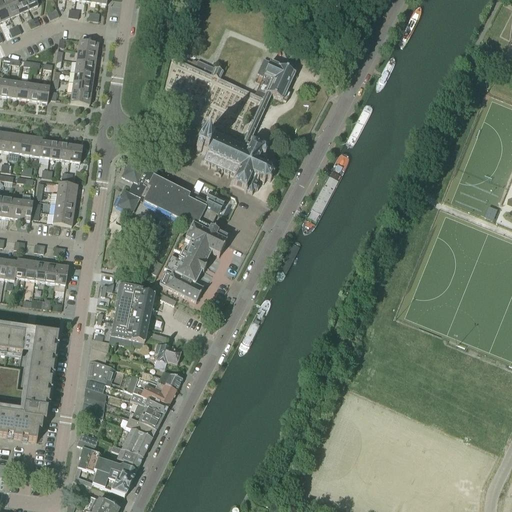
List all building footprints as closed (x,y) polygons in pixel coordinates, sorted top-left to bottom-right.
[(18,17),(10,0),(9,0),(1,4),(9,21),(18,17)] [(27,13),(21,0),(10,0),(18,17),(27,13)] [(32,0),(21,0),(27,13),(37,9),(32,0)] [(0,24),(9,21),(1,4),(0,4),(0,24)] [(424,15),(416,11),(395,50),(402,54),(424,15)] [(78,44),(76,54),(95,57),(96,47),(78,44)] [(94,67),(95,57),(76,54),(75,64),(94,67)] [(392,57),(372,96),(378,100),(400,61),(392,57)] [(256,76),(262,79),(287,90),(294,75),(263,62),(256,76)] [(222,74),(197,63),(193,72),(197,73),(196,75),(197,75),(198,74),(203,76),(203,78),(204,78),(204,77),(210,79),(209,80),(210,81),(211,80),(216,82),(216,83),(217,84),(217,82),(218,83),(218,82),(222,74)] [(92,78),(94,67),(75,64),(73,75),(92,78)] [(91,88),(92,78),(73,75),(72,85),(91,88)] [(287,90),(262,79),(253,98),(262,102),(267,104),(270,98),(285,104),(289,95),(286,94),(287,90)] [(15,102),(17,86),(7,85),(4,101),(15,102)] [(89,98),(91,88),(72,85),(70,95),(89,98)] [(25,104),(28,88),(17,86),(15,102),(25,104)] [(35,105),(38,89),(28,88),(25,104),(35,105)] [(48,91),(38,89),(35,105),(46,106),(48,91)] [(88,108),(89,98),(70,95),(69,106),(88,108)] [(265,110),(267,104),(262,102),(259,107),(258,107),(258,108),(259,108),(256,114),(255,113),(255,114),(256,115),(253,120),(252,120),(252,121),(253,121),(250,127),(249,126),(249,127),(250,127),(248,133),(247,133),(246,134),(247,134),(244,140),(244,139),(243,140),(244,141),(242,146),(241,146),(240,148),(235,146),(236,144),(235,143),(237,139),(214,129),(212,132),(211,131),(211,133),(207,134),(207,131),(205,132),(206,134),(203,136),(202,135),(201,137),(203,138),(203,142),(199,140),(198,144),(197,148),(196,148),(194,152),(195,152),(195,154),(195,156),(198,157),(199,157),(200,155),(205,157),(202,164),(200,165),(200,166),(202,165),(206,167),(205,169),(207,170),(207,168),(214,171),(212,175),(212,176),(213,176),(219,178),(219,179),(220,179),(222,175),(227,177),(226,179),(228,180),(228,178),(234,180),(231,186),(229,187),(229,188),(232,188),(243,193),(244,196),(247,195),(250,196),(251,197),(251,196),(252,194),(254,194),(255,193),(257,193),(257,189),(255,186),(258,182),(262,183),(261,186),(263,186),(263,184),(267,182),(269,184),(270,183),(269,181),(270,178),(273,177),(273,176),(270,176),(269,172),(270,170),(270,169),(267,170),(264,169),(265,164),(268,165),(268,163),(266,163),(265,161),(266,160),(264,155),(262,154),(262,152),(265,151),(265,149),(262,150),(251,146),(250,142),(252,137),(254,138),(254,137),(253,136),(255,131),(256,131),(257,130),(256,130),(258,124),(259,125),(260,124),(259,123),(261,118),(262,118),(263,117),(262,117),(264,111),(265,111),(266,110),(265,110)] [(365,107),(344,147),(351,150),(372,111),(365,107)] [(0,154),(8,156),(11,137),(0,135),(0,137),(0,154)] [(18,157),(21,138),(11,137),(8,156),(18,157)] [(28,159),(31,140),(21,138),(18,157),(28,159)] [(39,160),(41,144),(41,141),(31,140),(28,159),(39,160)] [(48,162),(51,146),(41,144),(39,160),(48,162)] [(58,163),(61,147),(51,146),(48,162),(58,163)] [(68,165),(71,149),(61,147),(58,163),(68,165)] [(82,150),(71,149),(68,165),(79,166),(82,150)] [(343,153),(303,227),(310,231),(350,157),(343,153)] [(115,209),(131,216),(140,200),(143,202),(142,204),(190,229),(191,228),(195,230),(197,225),(208,231),(208,230),(215,217),(211,215),(192,206),(192,204),(186,201),(188,197),(158,181),(162,173),(143,164),(140,169),(129,163),(121,179),(132,185),(128,195),(123,193),(115,209)] [(58,186),(56,197),(75,200),(77,189),(58,186)] [(193,188),(188,197),(186,201),(192,204),(192,206),(211,215),(215,217),(216,217),(224,202),(209,194),(205,201),(196,197),(199,191),(193,188)] [(74,210),(75,200),(56,197),(55,207),(74,210)] [(0,219),(8,221),(11,202),(1,201),(0,207),(0,219)] [(18,223),(21,204),(11,202),(8,221),(18,223)] [(32,205),(21,204),(18,223),(29,224),(32,205)] [(72,220),(74,210),(55,207),(53,217),(72,220)] [(71,230),(72,220),(53,217),(52,227),(71,230)] [(120,237),(123,227),(114,224),(111,234),(120,237)] [(178,238),(172,252),(176,254),(173,260),(169,258),(162,271),(165,272),(158,286),(194,304),(202,290),(194,286),(199,274),(202,275),(205,268),(203,267),(209,255),(217,259),(224,245),(223,244),(225,239),(208,230),(208,231),(197,225),(195,230),(191,228),(190,229),(184,241),(178,238)] [(301,233),(280,272),(287,275),(308,237),(301,233)] [(13,284),(16,262),(15,265),(6,263),(3,282),(13,284)] [(23,282),(26,264),(16,262),(13,284),(14,281),(23,282)] [(34,284),(37,265),(26,264),(23,282),(34,284)] [(43,285),(46,266),(37,265),(34,284),(43,285)] [(54,287),(56,268),(46,266),(43,285),(54,287)] [(160,269),(154,266),(151,273),(156,276),(160,269)] [(67,269),(56,268),(54,287),(64,288),(67,269)] [(141,291),(119,286),(114,310),(116,310),(109,345),(129,349),(130,343),(143,345),(149,317),(151,317),(153,311),(150,311),(153,297),(140,294),(141,291)] [(271,289),(251,329),(258,333),(278,293),(271,289)] [(44,302),(43,311),(50,312),(51,303),(44,302)] [(53,312),(62,313),(63,306),(54,304),(53,312)] [(0,354),(21,357),(24,336),(0,332),(0,354)] [(58,337),(34,333),(26,393),(17,392),(20,372),(0,368),(0,400),(15,403),(15,402),(21,403),(19,417),(0,414),(0,439),(6,440),(7,436),(12,437),(12,441),(21,442),(22,439),(27,439),(26,443),(36,444),(38,433),(41,434),(42,424),(45,424),(45,421),(44,421),(45,412),(47,412),(49,396),(46,396),(46,390),(50,391),(51,381),(48,381),(49,376),(52,376),(53,366),(50,366),(51,361),(54,361),(55,352),(52,351),(52,346),(56,346),(58,337)] [(109,345),(92,342),(90,350),(107,355),(109,345)] [(153,370),(163,373),(165,365),(176,368),(180,354),(156,347),(153,355),(157,357),(155,363),(156,363),(153,370)] [(107,355),(90,350),(88,363),(104,368),(107,355)] [(104,368),(88,363),(86,380),(105,386),(109,388),(114,372),(104,368)] [(157,385),(157,386),(175,394),(181,381),(162,375),(159,381),(153,378),(151,382),(157,385)] [(167,409),(175,394),(157,386),(138,380),(137,381),(131,379),(128,389),(134,391),(132,396),(149,403),(167,409)] [(105,386),(86,380),(85,389),(102,395),(105,386)] [(102,395),(85,389),(83,398),(104,405),(106,396),(102,395)] [(163,418),(167,409),(149,403),(132,396),(122,392),(121,397),(133,402),(137,404),(138,403),(140,404),(139,406),(163,418)] [(104,405),(83,398),(82,406),(103,412),(104,405)] [(103,412),(82,406),(81,413),(102,422),(103,412)] [(139,406),(137,406),(134,414),(141,417),(160,424),(163,418),(139,406)] [(141,417),(134,414),(130,423),(132,424),(155,433),(160,424),(141,417)] [(130,423),(119,419),(118,421),(122,422),(122,423),(127,425),(125,431),(130,433),(150,442),(155,433),(132,424),(130,423)] [(141,460),(150,442),(130,433),(121,451),(124,452),(123,454),(141,460)] [(97,442),(80,435),(78,442),(95,448),(97,442)] [(95,448),(78,442),(76,448),(82,450),(93,454),(95,448)] [(124,452),(121,451),(112,448),(111,453),(118,456),(116,462),(137,469),(141,460),(123,454),(124,452)] [(93,454),(82,450),(78,460),(79,461),(76,470),(72,483),(90,489),(91,487),(123,499),(132,480),(136,472),(120,467),(118,469),(114,467),(105,464),(97,461),(99,456),(93,454)] [(116,462),(107,459),(105,464),(114,467),(116,462)] [(73,492),(71,498),(85,504),(87,498),(73,492)] [(117,511),(118,511),(97,502),(90,499),(84,511),(117,511)]
